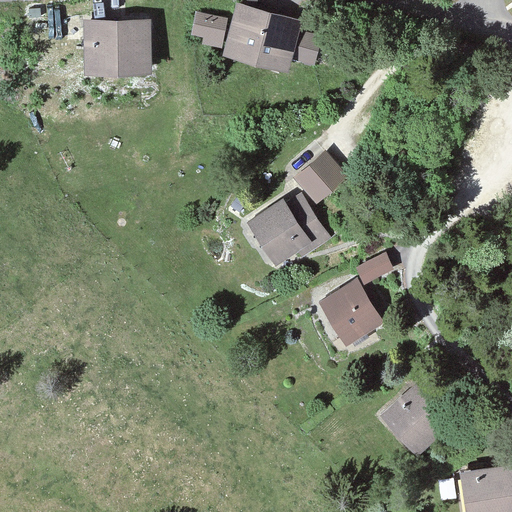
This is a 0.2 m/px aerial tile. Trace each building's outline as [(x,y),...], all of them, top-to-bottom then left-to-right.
[(223,55),(292,71),(304,18),(235,2),(223,55)] [(203,12),(196,38),(221,44),(227,18),(203,12)] [(90,74),(150,71),(147,14),(86,18),(90,74)] [(325,154),(297,178),(317,201),(345,177),(325,154)] [(287,203),(251,227),(280,270),(317,246),(322,253),(334,245),(309,206),(295,215),(287,203)] [(396,247),(365,259),(372,277),(403,265),(396,247)] [(320,302),(347,346),(383,324),(357,280),(320,302)] [(426,385),(388,416),(421,456),(459,425),(426,385)] [(470,511),(511,511),(511,464),(464,472),(470,511)]
